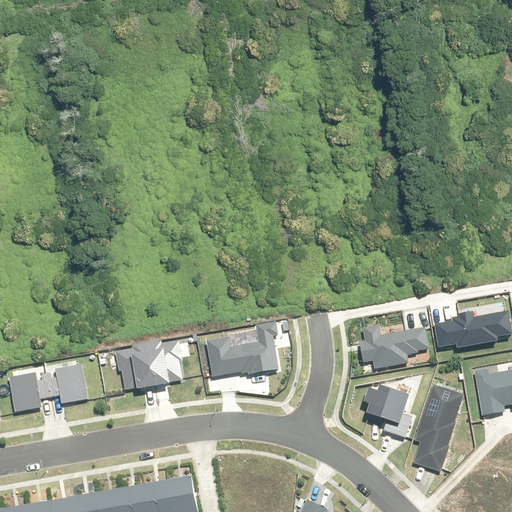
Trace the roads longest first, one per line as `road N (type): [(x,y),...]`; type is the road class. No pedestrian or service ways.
road 1 (residential): [(0,461),(195,427)]
road 2 (residential): [(300,436),(351,465),(400,511)]
